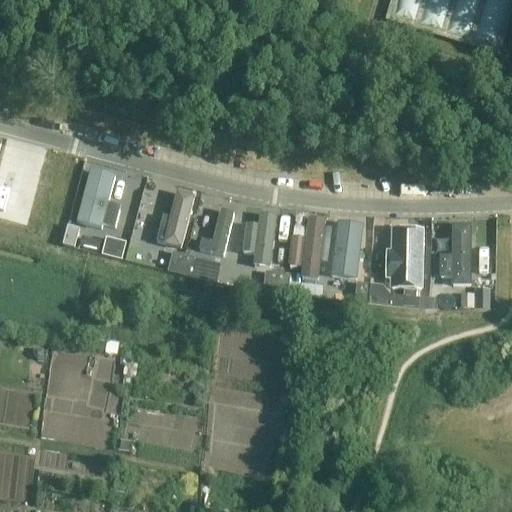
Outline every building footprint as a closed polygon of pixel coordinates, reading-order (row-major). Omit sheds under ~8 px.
[(511,0),(388,0),(383,19),(496,54),(511,0)] [(118,145),(121,133),(104,129),(101,141),(118,145)] [(5,143),(0,160),(0,227),(20,233),(41,152),(5,143)] [(175,148),(173,160),(189,163),(191,151),(175,148)] [(102,232),(114,180),(90,172),(77,224),(102,232)] [(154,250),(165,201),(143,194),(132,246),(154,250)] [(220,261),(230,217),(215,213),(206,259),(220,261)] [(268,272),(273,222),(259,218),(253,269),(268,272)] [(101,238),(121,243),(126,226),(106,221),(101,238)] [(315,286),(321,230),(305,226),(299,283),(315,286)] [(356,284),(363,230),(334,226),(329,280),(356,284)] [(63,247),(74,250),(79,230),(67,228),(63,247)] [(420,295),(421,236),(391,235),(390,294),(420,295)] [(466,288),(467,238),(432,236),(431,276),(438,286),(466,288)] [(172,255),(167,275),(181,278),(192,281),(197,261),(172,255)] [(265,275),(263,295),(275,297),(287,298),(290,278),(265,275)] [(354,306),(368,308),(370,287),(357,286),(354,306)] [(380,289),(370,287),(368,308),(378,309),(380,289)] [(426,302),(420,301),(418,313),(428,315),(437,314),(437,302),(426,302)] [(157,442),(158,430),(144,429),(143,441),(157,442)] [(264,471),(261,488),(279,490),(281,473),(264,471)] [(121,511),(136,511),(138,499),(122,498),(121,511)]
